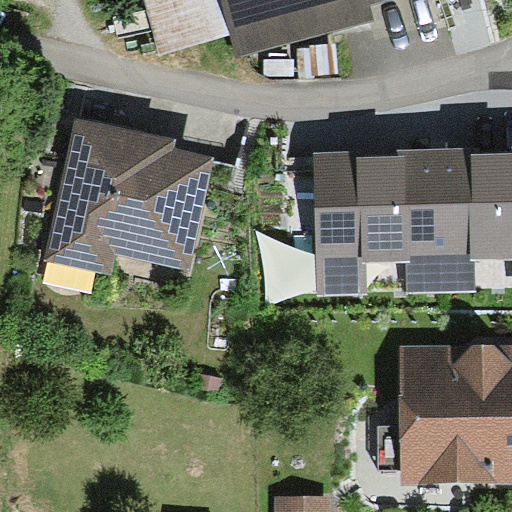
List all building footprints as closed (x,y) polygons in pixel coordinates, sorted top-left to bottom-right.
[(234,44),(395,0),(142,0),(155,46),(229,26),(234,44)] [(185,284),(210,166),(72,138),(47,256),(185,284)] [(511,159),(419,163),(422,253),(511,250),(511,159)] [(406,162),(322,164),(325,256),(408,254),(406,162)] [(511,359),(393,360),(393,480),(511,479),(511,359)] [(315,511),(315,501),(275,501),(274,511),(315,511)]
